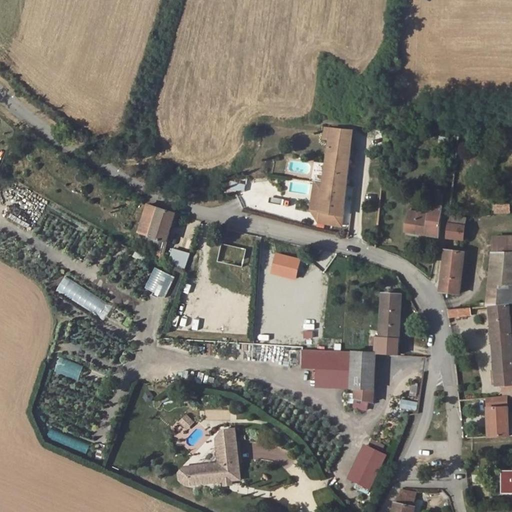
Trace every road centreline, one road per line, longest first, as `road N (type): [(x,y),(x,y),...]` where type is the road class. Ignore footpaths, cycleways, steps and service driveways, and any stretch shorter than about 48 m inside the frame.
road 1 (residential): [(0,94),(89,165),(210,218),(370,257),(403,274),(427,294),(442,365)]
road 2 (unknown): [(432,376),(394,374),(381,422),(367,428),(266,378),(165,362),(152,354),(142,310)]
road 3 (residential): [(382,511),(442,365)]
road 4 (residential): [(442,365),(462,511)]
